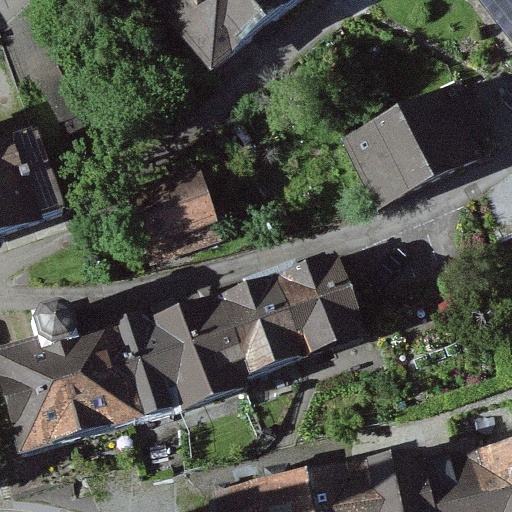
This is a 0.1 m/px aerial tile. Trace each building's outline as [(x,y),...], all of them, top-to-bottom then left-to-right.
[(146,0),(143,3),(207,84),(315,0),(146,0)] [(511,0),(475,0),(511,50),(511,0)] [(80,65),(36,90),(68,147),(112,122),(80,65)] [(454,91),(343,147),(382,225),(493,169),(454,91)] [(14,144),(0,149),(0,252),(48,235),(14,144)] [(203,184),(132,206),(155,279),(226,256),(203,184)] [(41,353),(0,367),(0,405),(23,470),(371,348),(341,265),(134,338),(129,321),(81,338),(74,316),(34,330),(41,353)] [(416,463),(215,508),(215,511),(511,511),(511,409),(511,410),(511,420),(511,456),(420,474),(416,463)]
